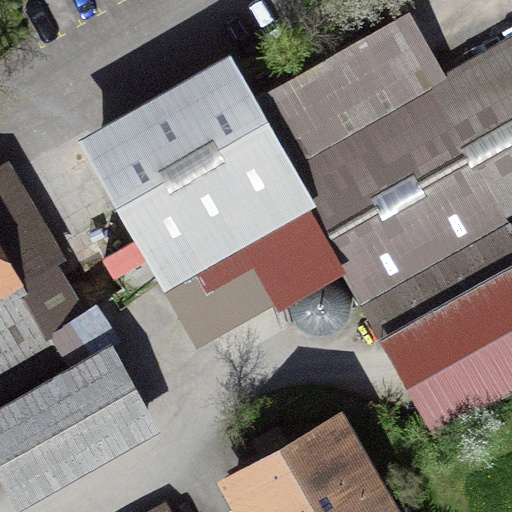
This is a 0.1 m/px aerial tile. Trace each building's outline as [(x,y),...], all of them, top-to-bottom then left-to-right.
[(511,209),(511,36),(425,85),(397,33),(253,113),(336,263),(344,258),(439,427),(511,386),(511,242),(498,217),(511,209)] [(336,263),(253,113),(230,73),(98,146),(202,331),(336,263)] [(1,178),(0,178),(0,396),(65,360),(19,281),(50,263),(1,178)] [(297,324),(309,332),(325,335),(340,329),(350,317),(352,301),(346,285),(332,276),(315,274),(300,282),(292,296),(291,311),(297,324)] [(66,332),(113,306),(99,280),(51,307),(66,332)] [(112,351),(0,414),(0,464),(14,488),(147,414),(112,351)] [(385,511),(337,425),(234,482),(250,511),(385,511)]
